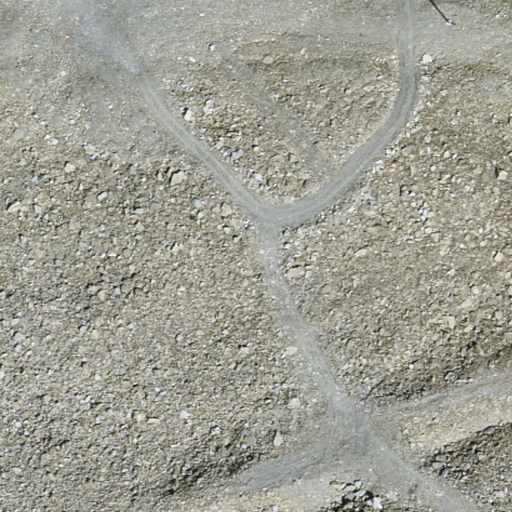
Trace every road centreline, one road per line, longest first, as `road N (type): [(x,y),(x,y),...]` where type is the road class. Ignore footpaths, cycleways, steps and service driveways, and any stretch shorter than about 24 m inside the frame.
road 1 (track): [(403,0),(408,84),(399,116),(330,191),(299,209),(267,212)]
road 2 (track): [(267,212),(242,197),(171,122),(81,0)]
